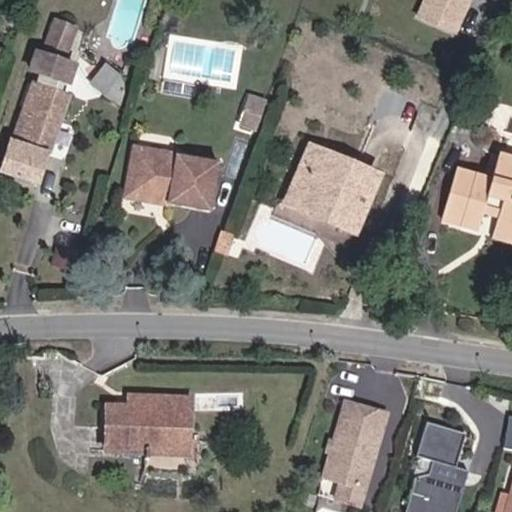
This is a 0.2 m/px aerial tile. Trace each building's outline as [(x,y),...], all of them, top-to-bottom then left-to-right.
[(420,0),(414,18),(453,31),(463,0),(420,0)] [(80,27),(59,20),(49,50),(69,57),(80,27)] [(0,37),(9,41),(14,28),(0,21),(0,37)] [(2,174),(37,188),(74,93),(67,92),(71,82),(75,84),(80,66),(44,53),(37,70),(47,73),(43,82),(37,80),(2,174)] [(114,67),(99,87),(127,110),(133,102),(132,80),(114,67)] [(138,152),(124,204),(207,226),(221,173),(138,152)] [(305,156),(300,171),(315,177),(303,214),(325,221),(327,216),(339,220),(337,225),(361,233),(380,181),(305,156)] [(511,161),(503,158),(492,184),(462,171),(442,222),(477,236),(487,209),(500,213),(496,226),(511,231),(511,161)] [(288,209),(303,214),(315,177),(300,171),(288,209)] [(511,247),(511,231),(496,226),(491,240),(511,247)] [(231,263),(239,241),(227,238),(219,261),(231,263)] [(368,489),(390,412),(349,400),(327,476),(344,482),(368,489)] [(106,414),(104,461),(186,464),(188,404),(129,402),(128,414),(106,414)] [(465,435),(425,424),(417,457),(433,464),(431,476),(416,480),(408,511),(457,511),(468,473),(456,468),(465,435)] [(511,511),(511,474),(507,473),(495,511),(511,511)] [(363,505),(368,489),(344,482),(339,498),(363,505)]
